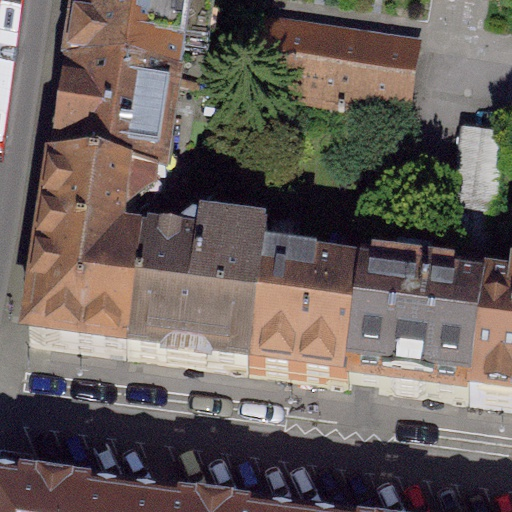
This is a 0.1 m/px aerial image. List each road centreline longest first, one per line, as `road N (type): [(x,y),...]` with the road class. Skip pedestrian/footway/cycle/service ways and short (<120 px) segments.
road 1 (residential): [(0,418),(511,491)]
road 2 (residential): [(0,177),(25,0)]
